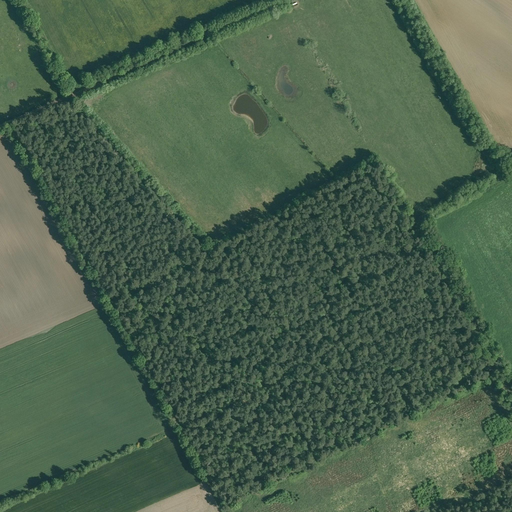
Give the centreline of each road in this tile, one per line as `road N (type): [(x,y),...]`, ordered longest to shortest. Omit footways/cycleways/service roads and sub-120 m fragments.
road 1 (track): [(74,99),(218,267),(321,466)]
road 2 (track): [(0,130),(290,7)]
